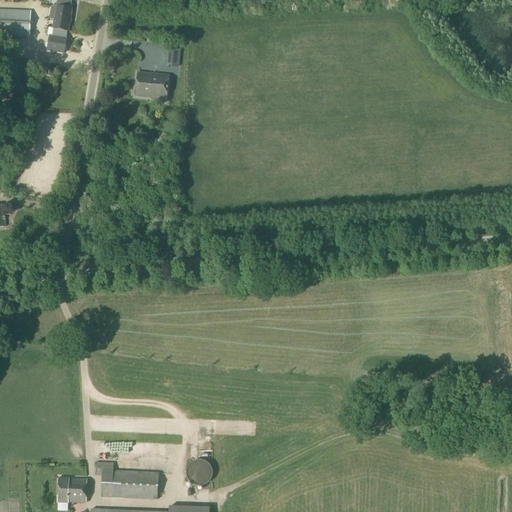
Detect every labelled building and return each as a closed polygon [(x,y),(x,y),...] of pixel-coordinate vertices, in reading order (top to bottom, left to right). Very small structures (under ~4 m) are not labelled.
[(57,0),(56,7),(52,6),(49,20),(53,20),(52,29),(54,29),(52,37),(50,36),(47,51),(64,53),(67,39),(66,39),(68,31),(72,10),(70,10),(72,1),(66,0),(57,0)] [(0,36),(30,38),(31,12),(0,10),(0,36)] [(167,100),(169,76),(138,72),(135,97),(167,100)] [(72,73),(70,85),(83,88),(85,76),(72,73)] [(159,130),(160,121),(149,119),(148,129),(159,130)] [(251,440),(252,426),(223,425),(222,440),(251,440)] [(208,455),(210,466),(217,464),(215,454),(208,455)] [(199,486),(202,486),(204,485),(206,484),(208,483),(209,481),(210,479),(211,477),(212,475),(212,473),(211,470),(210,468),(209,466),(208,465),(206,463),(204,462),(202,461),(200,461),(197,461),(195,461),(193,462),(191,464),(189,465),(188,467),(187,469),(186,471),(186,474),(186,476),(187,478),(188,480),(189,482),(191,484),(193,485),(195,486),(197,486),(199,486)] [(157,500),(158,474),(112,472),(112,464),(94,464),(94,476),(102,476),(101,498),(157,500)] [(86,503),(87,480),(70,480),(70,478),(59,478),(58,503),(86,503)] [(23,494),(24,484),(15,483),(14,494),(23,494)]
